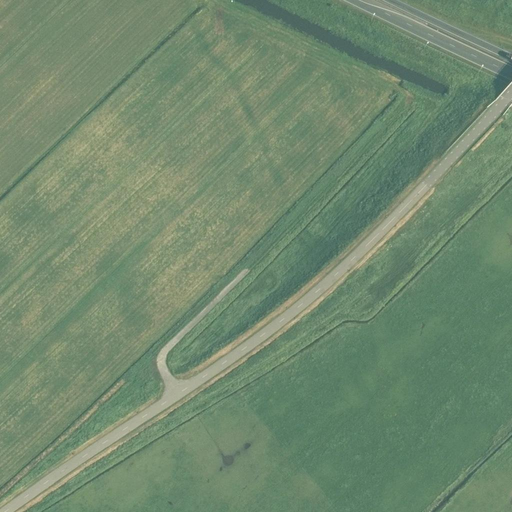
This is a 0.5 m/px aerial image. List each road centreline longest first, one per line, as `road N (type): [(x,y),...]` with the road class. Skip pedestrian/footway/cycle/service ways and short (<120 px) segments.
road 1 (tertiary): [(4,511),(278,324),(511,92)]
road 2 (trunk): [(354,0),(511,72)]
road 3 (trunk): [(511,57),(391,0)]
